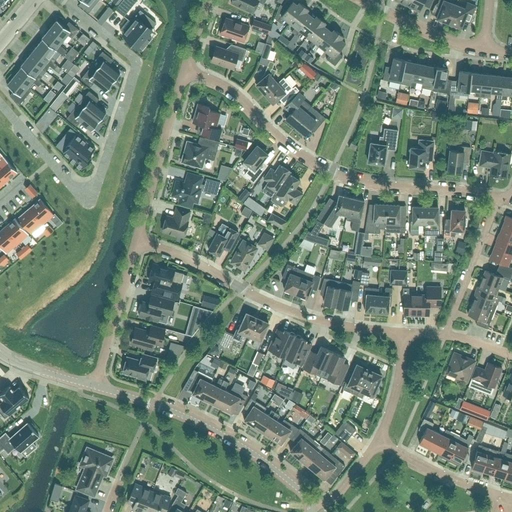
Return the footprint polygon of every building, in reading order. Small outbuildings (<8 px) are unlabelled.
[(88,12),(97,0),(81,0),(78,4),(88,12)] [(121,0),(114,9),(123,16),(135,0),(121,0)] [(231,0),(230,2),(252,12),(258,0),(262,3),(264,0),(231,0)] [(284,18),(289,23),(303,5),(301,3),(299,6),(292,1),(291,2),(289,0),(285,0),(281,5),(280,4),(273,18),(280,23),(284,18)] [(408,0),(406,5),(418,10),(423,0),(408,0)] [(440,7),(435,18),(448,23),(455,4),(449,2),(450,0),(438,0),(436,5),(440,7)] [(455,4),(448,23),(453,25),(453,27),(457,28),(459,27),(460,27),(464,16),(470,18),(475,5),(466,2),(464,8),(455,4)] [(305,7),(303,5),(289,23),(294,26),(290,31),(294,34),(310,14),(303,9),(305,7)] [(298,37),(301,32),(307,36),(320,18),(318,17),(316,20),(310,14),(294,34),(298,37)] [(127,19),(119,29),(129,37),(127,39),(140,50),(150,37),(146,34),(156,22),(146,15),(141,21),(134,15),(130,21),(127,19)] [(249,25),(225,17),(219,33),(243,41),(249,25)] [(312,48),(327,28),(320,23),(323,20),(320,18),(307,36),(312,40),(308,45),(312,48)] [(71,38),(78,29),(68,20),(64,25),(56,19),(49,28),(63,39),(67,34),(71,38)] [(268,33),(270,27),(271,25),(253,19),(250,27),(268,33)] [(280,34),(270,27),(268,33),(276,40),(280,34)] [(42,38),(56,49),(62,55),(66,50),(59,44),(63,39),(49,28),(41,37),(42,38)] [(333,33),(327,28),(312,48),(315,50),(319,46),(324,50),(338,32),(336,30),(333,33)] [(82,32),(77,39),(84,45),(89,38),(82,32)] [(326,58),(334,65),(342,55),(337,51),(344,42),(338,37),(340,34),(338,32),(324,50),(329,54),(326,58)] [(42,38),(35,47),(53,61),(56,58),(52,54),(56,49),(42,38)] [(264,93),(277,82),(272,77),(275,70),(272,68),(274,62),(266,59),(271,44),(265,42),(258,62),(267,65),(263,74),(265,76),(255,84),(264,93)] [(210,60),(232,68),(236,59),(242,61),(246,49),(233,44),(231,51),(215,46),(210,60)] [(57,64),(53,61),(35,47),(28,56),(41,67),(45,70),(49,65),(53,69),(53,68),(57,65),(57,64)] [(71,47),(64,56),(67,58),(70,61),(78,52),(71,47)] [(91,65),(112,82),(119,73),(108,64),(112,59),(102,50),(95,59),(99,63),(96,68),(92,64),(91,65)] [(20,65),(21,65),(38,79),(41,76),(46,71),(45,70),(41,67),(28,56),(20,65)] [(385,66),(382,79),(393,81),(394,76),(400,78),(404,60),(393,57),(391,67),(385,66)] [(406,78),(405,84),(410,85),(415,62),(404,60),(400,78),(401,77),(406,78)] [(415,62),(410,85),(409,89),(414,90),(416,80),(422,82),(425,65),(415,62)] [(14,74),(29,87),(33,82),(38,86),(41,82),(38,79),(21,65),(14,74)] [(105,90),(112,82),(91,65),(80,78),(90,86),(94,81),(105,90)] [(425,65),(422,82),(420,87),(431,90),(436,66),(436,67),(425,65)] [(436,66),(431,90),(449,93),(451,80),(445,79),(447,69),(436,66)] [(303,75),(312,81),(317,75),(308,69),(303,75)] [(468,95),(468,90),(470,72),(459,70),(458,81),(451,80),(449,93),(468,95)] [(470,72),(468,90),(468,89),(474,90),(473,96),(478,96),(481,73),(470,72)] [(489,98),(490,92),(492,75),(481,73),(478,96),(489,98)] [(31,88),(29,87),(14,74),(6,84),(13,90),(9,95),(12,99),(18,105),(31,88)] [(500,99),(503,76),(492,75),(490,92),(496,92),(495,98),(500,99)] [(511,76),(503,76),(500,99),(505,99),(506,93),(511,94),(511,95),(511,93),(511,76)] [(283,77),(277,82),(264,93),(272,103),(282,94),(288,100),(298,90),(294,85),(292,87),(283,77)] [(77,104),(98,121),(105,112),(94,103),(98,98),(88,90),(77,104)] [(294,126),(311,106),(302,99),(304,97),(298,92),(283,107),(290,112),(285,119),(294,126)] [(397,93),(395,104),(406,106),(409,96),(397,93)] [(410,101),(408,107),(416,109),(418,103),(410,101)] [(197,133),(218,139),(221,129),(215,128),(219,113),(208,109),(209,107),(197,103),(192,122),(200,124),(197,133)] [(91,130),(98,121),(77,104),(66,117),(76,126),(80,121),(91,130)] [(467,104),(466,114),(478,115),(478,104),(467,104)] [(40,117),(48,124),(57,113),(49,106),(40,117)] [(317,127),(325,118),(311,106),(294,126),(303,134),(312,124),(317,127)] [(376,106),(374,115),(384,117),(386,108),(376,106)] [(393,106),(392,116),(401,117),(402,108),(393,106)] [(387,149),(395,150),(397,130),(383,128),(381,144),(370,142),(367,161),(369,161),(369,164),(373,164),(375,162),(383,163),(385,152),(387,152),(387,149)] [(76,132),(61,150),(64,153),(64,154),(65,153),(67,155),(66,156),(67,156),(67,155),(69,157),(68,158),(70,159),(69,160),(70,160),(73,162),(72,162),(73,162),(76,164),(76,165),(77,165),(79,167),(78,167),(79,168),(79,167),(81,169),(91,157),(89,155),(94,148),(76,132)] [(204,157),(213,160),(218,142),(204,138),(202,145),(187,141),(183,154),(183,156),(183,157),(183,158),(183,159),(184,160),(184,161),(185,161),(186,162),(187,163),(188,163),(201,167),(204,157)] [(234,146),(245,149),(246,147),(247,141),(236,138),(234,146)] [(409,159),(407,160),(407,163),(408,164),(408,166),(423,167),(424,155),(431,155),(433,141),(419,140),(418,148),(410,147),(409,159)] [(247,168),(248,169),(243,174),(253,182),(262,171),(256,166),(267,154),(266,153),(266,151),(263,149),(261,149),(256,145),(243,161),(249,165),(247,168)] [(449,149),(447,169),(461,171),(462,159),(468,159),(469,147),(458,145),(457,150),(449,149)] [(510,162),(511,157),(510,155),(509,155),(509,153),(493,151),(493,153),(481,151),(479,164),(491,166),(489,174),(505,177),(508,163),(509,163),(510,162)] [(0,172),(6,180),(17,172),(0,152),(0,172)] [(266,183),(263,188),(263,191),(272,197),(271,199),(290,171),(279,164),(274,171),(270,168),(263,178),(267,181),(266,183)] [(286,200),(287,199),(295,204),(302,193),(294,188),(299,180),(289,173),(290,171),(271,199),(280,205),(283,205),(286,200)] [(175,181),(171,195),(180,197),(178,203),(191,206),(192,201),(197,202),(200,189),(212,192),(214,185),(218,186),(220,181),(206,177),(204,183),(200,182),(202,176),(187,172),(184,183),(175,181)] [(339,213),(346,215),(345,218),(346,218),(351,197),(338,194),(335,207),(333,206),(323,222),(330,226),(339,213)] [(256,212),(260,206),(247,196),(242,202),(256,212)] [(358,231),(361,215),(360,213),(363,200),(351,197),(346,218),(352,220),(350,229),(358,231)] [(28,208),(41,223),(49,217),(54,223),(59,219),(54,212),(53,214),(39,198),(28,208)] [(367,213),(364,232),(367,232),(379,233),(379,228),(385,228),(385,222),(386,204),(374,203),(373,214),(367,213)] [(385,222),(385,228),(385,231),(404,232),(405,215),(398,215),(399,205),(386,204),(385,222)] [(409,234),(418,234),(418,223),(424,223),(424,206),(412,206),(412,218),(410,220),(409,234)] [(424,206),(424,223),(424,234),(439,235),(439,221),(437,219),(437,206),(424,206)] [(162,231),(183,237),(187,221),(190,210),(176,207),(173,217),(166,215),(162,231)] [(31,232),(41,223),(28,208),(17,217),(30,233),(31,232)] [(454,230),(463,230),(463,225),(465,225),(466,217),(464,217),(464,210),(451,209),(450,220),(444,220),(443,235),(454,235),(454,230)] [(282,228),(286,221),(271,213),(267,219),(282,228)] [(511,217),(506,215),(502,226),(511,230),(511,217)] [(15,218),(3,228),(17,243),(28,234),(15,218)] [(303,238),(313,242),(314,241),(327,246),(329,239),(316,235),(323,224),(317,220),(310,232),(308,231),(303,238)] [(217,232),(208,249),(219,255),(223,247),(228,250),(238,232),(228,226),(221,223),(217,232)] [(497,237),(505,240),(511,242),(511,230),(502,226),(497,237)] [(17,243),(3,228),(0,230),(0,246),(6,253),(17,243)] [(273,237),(264,232),(257,243),(266,249),(273,237)] [(443,238),(436,237),(435,250),(434,249),(433,261),(441,262),(442,251),(443,238)] [(511,242),(505,240),(497,237),(493,248),(511,254),(511,242)] [(353,253),(360,254),(362,240),(356,239),(353,253)] [(243,240),(230,261),(244,269),(256,248),(243,240)] [(332,241),(330,246),(338,249),(340,245),(332,241)] [(21,248),(25,253),(31,248),(27,243),(21,248)] [(25,253),(21,248),(15,253),(20,258),(25,253)] [(511,270),(511,267),(507,266),(510,258),(511,259),(511,254),(493,248),(489,259),(499,263),(497,268),(511,274),(511,270)] [(287,279),(283,289),(295,293),(303,270),(286,264),(281,277),(287,279)] [(152,266),(148,279),(156,281),(153,292),(177,298),(181,283),(180,283),(183,273),(173,270),(174,269),(159,265),(158,268),(152,266)] [(480,281),(498,288),(500,282),(507,284),(511,274),(497,268),(495,274),(484,270),(480,281)] [(389,283),(397,284),(398,270),(390,269),(389,283)] [(309,287),(316,290),(319,276),(303,270),(295,293),(306,297),(309,287)] [(406,270),(398,270),(397,284),(405,284),(406,270)] [(359,284),(367,285),(369,272),(361,271),(359,284)] [(323,303),(335,305),(339,287),(340,281),(328,279),(323,303)] [(339,287),(335,305),(347,308),(349,296),(357,298),(359,284),(359,281),(352,280),(351,284),(347,283),(340,281),(339,287)] [(476,292),(498,300),(500,295),(495,294),(498,288),(480,281),(476,292)] [(440,298),(440,286),(426,286),(426,294),(416,294),(415,314),(428,315),(429,301),(432,301),(432,298),(440,298)] [(378,288),(364,287),(363,299),(365,299),(364,311),(376,312),(377,294),(378,288)] [(392,287),(385,287),(384,295),(377,294),(376,312),(387,313),(388,301),(390,301),(392,287)] [(403,300),(403,314),(415,314),(416,294),(408,294),(408,288),(402,288),(402,294),(401,294),(401,300),(403,300)] [(476,292),(471,303),(489,309),(491,304),(496,305),(498,300),(476,292)] [(139,305),(138,309),(139,311),(138,315),(157,320),(165,322),(168,314),(170,315),(173,301),(150,294),(148,302),(142,301),(141,304),(139,305)] [(216,311),(220,299),(205,294),(201,305),(216,311)] [(487,328),(491,317),(487,315),(489,309),(471,303),(467,314),(477,318),(475,323),(487,328)] [(216,342),(228,347),(232,337),(240,341),(243,333),(249,335),(257,318),(246,313),(241,324),(239,324),(237,325),(233,334),(225,330),(216,342)] [(258,349),(264,337),(263,334),(268,323),(257,318),(249,335),(255,338),(253,340),(254,341),(252,346),(258,349)] [(189,319),(185,334),(191,336),(202,323),(189,319)] [(130,343),(151,349),(153,343),(160,345),(164,329),(151,325),(149,331),(134,327),(130,343)] [(282,331),(276,329),(267,349),(285,356),(294,334),(283,330),(282,331)] [(302,364),(311,344),(305,341),(305,339),(294,334),(285,356),(282,363),(293,367),(295,361),(302,364)] [(171,342),(166,360),(173,362),(180,352),(184,346),(171,342)] [(210,353),(219,357),(224,348),(215,344),(210,353)] [(310,350),(303,368),(315,373),(321,376),(324,368),(332,351),(320,346),(317,353),(310,350)] [(251,362),(257,365),(263,353),(257,351),(251,362)] [(324,368),(321,376),(326,378),(339,384),(345,372),(338,369),(342,361),(344,356),(332,351),(324,368)] [(466,381),(474,360),(454,352),(446,373),(466,381)] [(140,360),(126,356),(122,372),(123,372),(124,374),(127,375),(129,374),(137,376),(136,377),(145,379),(147,370),(152,371),(156,358),(142,353),(140,360)] [(345,383),(342,389),(350,393),(356,395),(369,367),(359,362),(358,364),(356,364),(351,375),(349,374),(345,383)] [(471,377),(468,385),(490,394),(493,386),(493,387),(501,367),(487,362),(484,369),(475,366),(471,377)] [(369,367),(356,395),(361,398),(364,392),(374,396),(378,387),(376,386),(380,375),(379,374),(380,372),(369,367)] [(196,384),(192,393),(202,398),(210,382),(212,378),(207,375),(196,370),(191,381),(196,384)] [(511,374),(510,374),(502,394),(511,397),(511,374)] [(238,375),(235,383),(244,386),(247,378),(238,375)] [(212,403),(223,379),(219,377),(215,385),(210,382),(202,398),(212,403)] [(262,377),(260,385),(272,389),(275,381),(262,377)] [(224,389),(228,382),(223,379),(212,403),(221,408),(231,388),(231,387),(229,392),(224,389)] [(9,385),(0,392),(0,405),(8,414),(11,412),(12,414),(17,409),(16,408),(28,397),(19,386),(14,390),(9,385)] [(288,399),(291,393),(277,387),(274,393),(288,399)] [(247,396),(231,388),(221,408),(232,413),(236,404),(241,406),(247,396)] [(249,411),(243,419),(253,426),(262,411),(261,410),(264,406),(253,399),(256,395),(253,393),(244,408),(249,411)] [(292,401),(298,404),(302,396),(295,393),(292,401)] [(426,408),(431,411),(435,403),(430,400),(426,408)] [(462,401),(460,408),(485,418),(488,411),(462,401)] [(308,412),(294,403),(291,408),(305,417),(308,412)] [(489,418),(495,421),(501,407),(494,404),(489,418)] [(269,408),(266,413),(262,411),(253,426),(262,432),(275,412),(269,408)] [(466,423),(469,416),(459,411),(456,419),(466,423)] [(280,423),(276,419),(279,414),(275,412),(262,432),(271,438),(283,419),(280,423)] [(418,442),(429,447),(436,431),(430,428),(433,423),(423,418),(418,429),(423,432),(418,442)] [(483,421),(475,418),(473,423),(480,426),(483,421)] [(286,435),(291,438),(298,429),(283,419),(271,438),(281,444),(286,435)] [(313,420),(304,428),(311,436),(320,427),(313,420)] [(340,425),(351,434),(355,429),(344,420),(340,425)] [(5,432),(0,436),(0,450),(3,447),(7,452),(14,446),(19,452),(20,451),(24,455),(36,445),(32,441),(38,435),(27,422),(9,437),(5,432)] [(478,433),(475,440),(480,442),(486,426),(481,424),(478,433)] [(334,432),(345,441),(351,434),(340,425),(334,432)] [(296,442),(289,450),(298,457),(313,439),(299,428),(298,429),(291,438),(296,442)] [(429,447),(439,452),(449,431),(445,429),(442,434),(436,431),(429,447)] [(327,431),(323,436),(328,439),(331,435),(327,431)] [(449,457),(460,436),(449,431),(439,452),(442,454),(441,457),(448,460),(449,457)] [(468,434),(466,439),(460,436),(449,457),(448,460),(456,464),(457,461),(460,462),(473,436),(468,434)] [(324,446),(329,450),(338,441),(333,436),(324,446)] [(322,446),(313,439),(298,457),(306,464),(322,446)] [(348,447),(340,441),(336,446),(343,452),(348,447)] [(503,441),(500,451),(493,474),(504,477),(511,454),(504,452),(508,443),(503,441)] [(480,470),(482,470),(489,447),(478,444),(471,467),(472,467),(471,470),(480,472),(480,470)] [(322,446),(306,464),(315,472),(330,453),(322,446)] [(493,474),(500,451),(495,449),(489,447),(482,470),(493,474)] [(77,488),(93,495),(102,473),(105,474),(112,458),(87,448),(80,464),(86,466),(77,488)] [(330,471),(336,476),(344,465),(330,453),(315,472),(324,479),(330,471)] [(166,474),(169,465),(163,463),(154,488),(172,494),(177,478),(166,474)] [(140,481),(143,475),(137,472),(134,479),(140,481)] [(54,483),(52,489),(58,491),(60,484),(54,483)] [(127,502),(133,504),(131,509),(139,511),(143,511),(152,491),(141,487),(141,486),(134,483),(127,502)] [(176,507),(173,511),(184,511),(181,510),(185,504),(180,501),(186,492),(177,487),(174,493),(177,494),(171,504),(176,507)] [(57,499),(68,503),(72,492),(61,488),(57,499)] [(163,511),(170,497),(163,494),(163,495),(152,491),(143,511),(163,511)] [(89,511),(85,510),(88,499),(75,495),(71,505),(70,505),(67,511),(89,511)]
